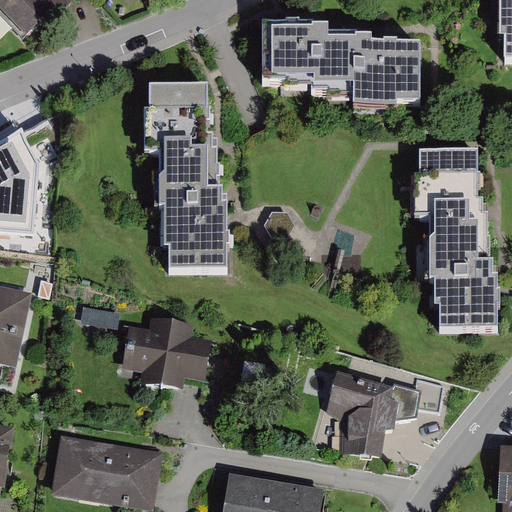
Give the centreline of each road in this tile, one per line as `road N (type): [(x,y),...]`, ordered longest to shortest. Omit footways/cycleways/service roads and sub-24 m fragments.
road 1 (residential): [(0,87),(223,0)]
road 2 (residential): [(511,393),(419,511)]
